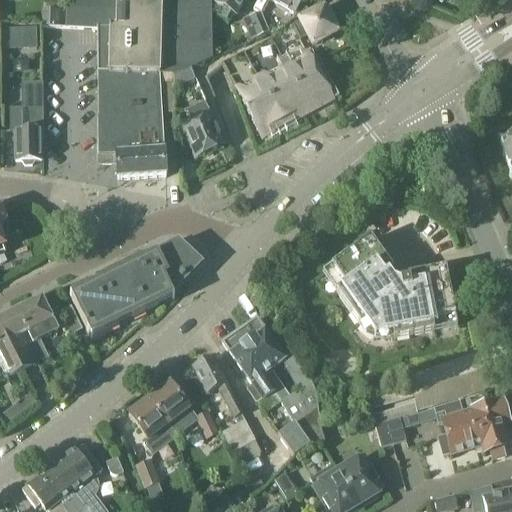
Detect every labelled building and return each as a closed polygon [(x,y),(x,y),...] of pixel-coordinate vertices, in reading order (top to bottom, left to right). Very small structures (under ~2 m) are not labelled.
[(175,115),(175,90),(175,78),(190,71),(212,62),(210,0),(67,0),(67,30),(99,31),(100,118),(99,118),(99,149),(100,149),(100,166),(118,166),(119,183),(167,179),(162,116),(175,115)] [(218,0),(216,5),(222,9),(217,17),(230,24),(234,16),(237,17),(247,0),(218,0)] [(304,0),(271,0),(271,1),(299,18),(309,13),(306,9),(301,6),(304,0)] [(325,9),(221,64),(261,139),(333,100),(307,50),(338,34),(325,9)] [(41,28),(60,28),(60,11),(41,11),(41,28)] [(250,41),(269,33),(260,14),(242,21),(250,41)] [(175,90),(195,81),(190,71),(175,78),(175,90)] [(21,110),(10,110),(10,133),(15,133),(15,163),(21,163),(24,167),(32,167),(34,163),(41,163),(41,133),(43,133),(43,85),(21,85),(21,110)] [(215,151),(225,147),(205,104),(188,112),(192,121),(180,127),(195,160),(205,156),(208,157),(214,155),(215,151)] [(511,141),(507,144),(508,146),(504,148),(506,152),(503,153),(510,172),(509,175),(511,179),(511,141)] [(456,328),(458,328),(446,271),(407,279),(408,284),(400,286),(394,283),(392,280),(394,279),(391,275),(394,273),(371,241),(323,274),(324,275),(332,269),(345,288),(337,294),(360,327),(369,321),(373,327),(378,329),(374,339),(376,340),(380,330),(385,332),(392,331),(394,341),(434,333),(432,323),(454,318),(456,328)] [(155,254),(156,256),(167,277),(163,279),(170,294),(199,264),(178,242),(155,254)] [(173,301),(170,294),(163,279),(167,277),(156,256),(125,271),(145,314),(173,301)] [(90,341),(145,314),(125,271),(70,298),(90,341)] [(42,300),(18,312),(19,315),(17,316),(18,320),(20,319),(26,333),(27,332),(34,345),(28,347),(37,365),(49,359),(40,341),(58,332),(42,300)] [(82,331),(71,308),(59,314),(70,337),(82,331)] [(0,355),(11,378),(37,365),(28,347),(34,345),(27,332),(26,333),(20,319),(18,320),(17,316),(19,315),(18,312),(0,320),(0,355)] [(285,361),(258,320),(223,344),(252,387),(247,390),(265,416),(280,405),(279,404),(289,398),(270,371),(285,361)] [(244,414),(233,394),(222,373),(219,375),(211,358),(203,362),(202,361),(195,364),(196,366),(193,367),(207,395),(219,389),(234,419),(244,414)] [(280,405),(293,426),(307,449),(309,447),(324,444),(320,431),(322,430),(318,414),(317,398),(313,388),(311,385),(289,398),(279,404),(280,405)] [(149,401),(173,434),(181,429),(175,421),(189,410),(170,386),(149,401)] [(403,391),(406,401),(413,399),(410,389),(403,391)] [(397,393),(400,403),(406,401),(403,391),(397,393)] [(391,395),(394,405),(400,403),(397,393),(391,395)] [(385,396),(388,407),(394,405),(391,395),(385,396)] [(473,414),(483,448),(485,453),(490,452),(493,462),(505,459),(502,448),(508,447),(501,426),(507,424),(502,405),(487,409),(483,395),(459,403),(463,417),(473,414)] [(30,396),(0,418),(0,421),(5,429),(37,405),(30,396)] [(378,398),(382,409),(388,407),(385,396),(378,398)] [(372,400),(375,411),(382,409),(378,398),(372,400)] [(375,411),(372,400),(366,402),(369,412),(375,411)] [(173,434),(149,401),(129,417),(147,441),(143,443),(152,456),(176,439),(173,434)] [(483,448),(473,414),(463,417),(459,403),(417,415),(411,417),(405,418),(408,429),(437,420),(436,416),(445,414),(448,423),(443,424),(447,436),(437,440),(442,459),(453,455),(453,456),(483,448)] [(408,406),(411,417),(417,415),(414,404),(408,406)] [(405,418),(411,417),(408,406),(402,408),(405,419),(405,418)] [(402,408),(396,410),(399,420),(405,419),(402,408)] [(396,410),(389,412),(392,422),(399,420),(396,410)] [(389,412),(383,414),(386,424),(392,422),(389,412)] [(219,437),(208,414),(195,420),(206,443),(219,437)] [(383,414),(377,416),(380,426),(386,424),(383,414)] [(374,428),(380,426),(377,416),(370,417),(374,428)] [(387,425),(393,448),(407,444),(400,421),(387,425)] [(244,423),(221,435),(232,455),(255,443),(244,423)] [(382,451),(393,448),(387,425),(375,428),(382,451)] [(293,426),(277,437),(293,459),(307,449),(293,426)] [(75,453),(60,464),(71,481),(67,484),(87,509),(88,511),(105,511),(95,498),(97,495),(98,492),(98,490),(98,486),(97,483),(96,480),(95,478),(102,472),(86,451),(78,457),(75,453)] [(339,473),(361,510),(379,499),(378,496),(384,493),(363,458),(339,473)] [(107,464),(110,474),(111,476),(112,477),(113,477),(115,478),(117,478),(123,476),(118,460),(107,464)] [(137,468),(138,470),(145,490),(146,489),(151,501),(162,496),(158,485),(159,484),(151,463),(137,468)] [(71,481),(60,464),(40,478),(60,504),(65,511),(82,511),(87,509),(67,484),(71,481)] [(358,511),(361,510),(339,473),(335,467),(311,481),(315,488),(314,488),(328,511),(358,511)] [(285,476),(276,484),(288,504),(298,498),(285,476)] [(65,511),(60,504),(40,478),(23,492),(36,509),(41,505),(46,511),(65,511)] [(511,511),(511,494),(507,495),(507,494),(493,497),(493,498),(483,500),(485,511),(511,511)] [(435,511),(451,511),(457,511),(454,497),(433,502),(435,511)]
